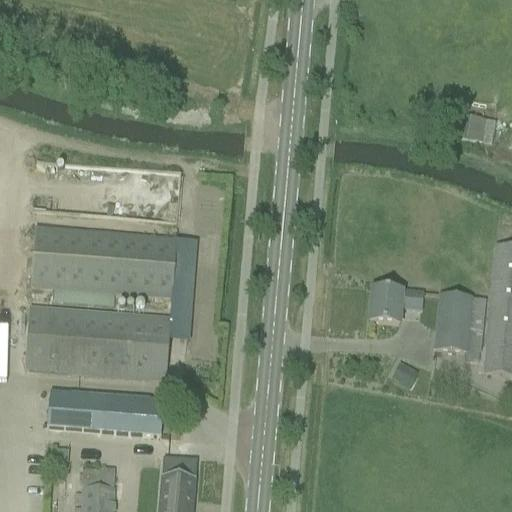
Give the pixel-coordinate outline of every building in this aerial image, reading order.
[(461,144),(492,148),(494,125),(464,121),(461,144)] [(34,233),(30,293),(54,295),(113,299),(150,302),(170,304),(175,244),(155,243),(34,233)] [(511,252),(495,251),(483,378),(511,380),(511,252)] [(369,327),(398,330),(400,313),(420,315),(421,299),(401,297),(372,294),(369,327)] [(438,301),(433,355),(465,358),(480,359),(485,306),(470,304),(438,301)] [(23,375),(164,386),(168,324),(28,313),(23,375)] [(398,367),(390,383),(408,393),(417,377),(398,367)] [(40,398),(38,433),(155,437),(156,402),(40,398)] [(191,511),(195,466),(162,463),(158,511),(191,511)] [(112,511),(113,494),(97,493),(98,475),(81,474),(81,493),(80,511),(112,511)] [(7,511),(24,511),(25,480),(8,480),(7,511)]
